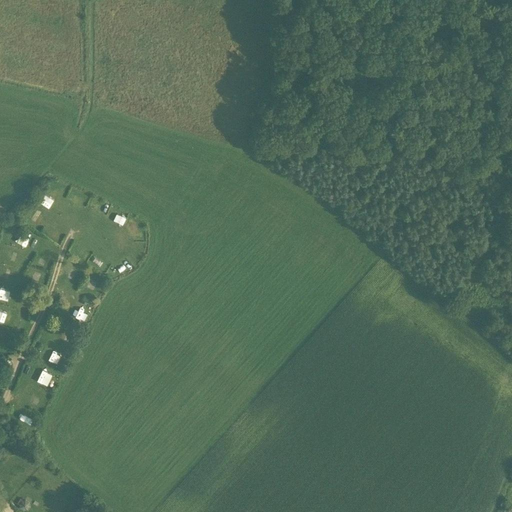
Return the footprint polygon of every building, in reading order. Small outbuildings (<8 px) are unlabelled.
[(92,200),(89,208),(98,212),(101,203),(92,200)] [(37,224),(44,214),(35,208),(28,218),(37,224)] [(136,243),(132,252),(141,255),(144,246),(136,243)] [(1,288),(0,292),(0,298),(9,301),(11,291),(1,288)] [(12,358),(7,358),(6,371),(0,385),(0,386),(5,388),(11,372),(12,358)] [(39,382),(50,385),(53,373),(42,370),(39,382)] [(23,412),(20,419),(29,423),(32,416),(23,412)] [(29,501),(25,498),(21,499),(19,503),(20,507),(23,509),(28,508),(30,505),(29,501)]
